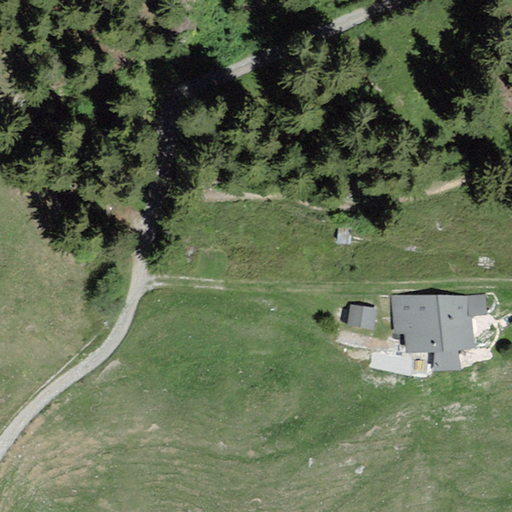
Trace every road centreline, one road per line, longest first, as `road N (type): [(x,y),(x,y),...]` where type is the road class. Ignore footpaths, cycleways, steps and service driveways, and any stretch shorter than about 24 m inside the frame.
road 1 (track): [(511,288),(132,282)]
road 2 (track): [(0,467),(7,451),(121,344),(140,240),(168,192)]
road 3 (track): [(168,192),(219,87),(260,59),(411,0)]
